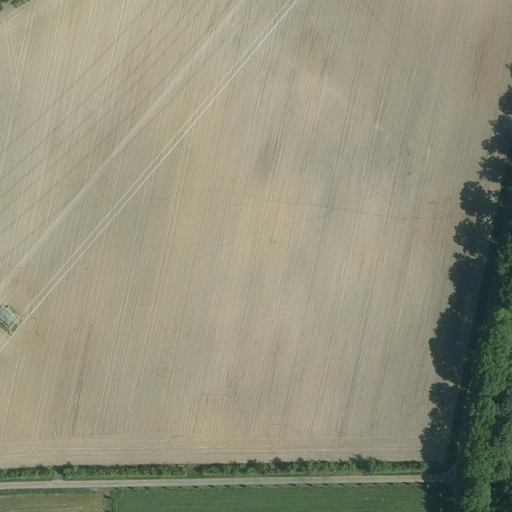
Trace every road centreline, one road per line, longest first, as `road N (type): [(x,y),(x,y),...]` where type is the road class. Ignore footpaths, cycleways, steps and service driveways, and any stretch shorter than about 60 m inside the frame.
road 1 (unclassified): [(456,477),(0,486)]
road 2 (unclassified): [(456,477),(511,203)]
